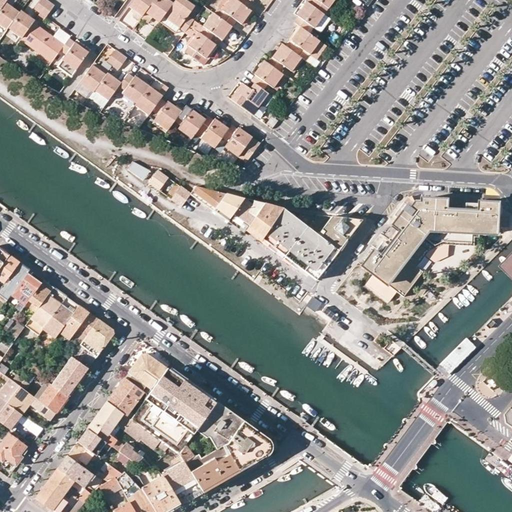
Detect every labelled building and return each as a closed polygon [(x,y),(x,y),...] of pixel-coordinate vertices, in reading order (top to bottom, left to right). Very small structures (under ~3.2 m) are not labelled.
[(49,1),(46,0),(40,0),(35,9),(40,13),(49,1)] [(154,0),(132,0),(128,7),(143,17),(146,12),(154,0)] [(167,0),(154,0),(146,12),(153,17),(160,22),(164,16),(173,4),(167,0)] [(193,20),(188,16),(194,6),(185,0),(175,0),(173,4),(164,16),(185,32),(189,26),(193,20)] [(245,6),(236,0),(229,0),(222,10),(219,8),(214,14),(231,26),(236,20),(241,23),(251,10),(245,6)] [(332,0),(307,0),(306,2),(323,13),(332,0)] [(44,21),(46,17),(54,5),(49,1),(40,13),(37,16),(44,21)] [(313,27),(323,13),(306,2),(297,15),(298,17),(294,22),(298,25),(305,31),(309,25),(313,27)] [(19,13),(5,3),(0,10),(0,25),(7,31),(9,28),(19,13)] [(9,28),(22,38),(33,23),(34,21),(21,11),(19,13),(9,28)] [(119,21),(130,28),(136,18),(125,11),(119,21)] [(143,17),(141,18),(149,23),(153,17),(146,12),(143,17)] [(227,32),(231,26),(214,14),(213,13),(203,26),(193,20),(189,26),(199,33),(215,45),(217,46),(227,32)] [(22,38),(20,40),(52,63),(60,50),(64,45),(53,37),(33,23),(22,38)] [(309,55),(319,41),(305,31),(298,25),(295,29),(298,31),(286,47),(299,56),(301,57),(305,60),(309,55)] [(69,39),(70,37),(59,28),(53,37),(64,45),(69,39)] [(205,58),(215,45),(199,33),(189,46),(191,47),(186,53),(203,65),(207,59),(205,58)] [(64,45),(60,50),(66,55),(59,65),(73,74),(88,53),(69,39),(64,45)] [(313,57),(322,44),(319,41),(309,55),(313,57)] [(268,63),(280,72),(284,66),(291,71),(301,57),(299,56),(286,47),(282,44),(272,57),(268,63)] [(107,62),(112,66),(121,54),(115,50),(107,62)] [(127,58),(121,54),(112,66),(118,70),(127,58)] [(254,83),(262,90),(267,84),(273,88),(283,74),(280,72),(268,63),(264,60),(254,74),(255,75),(251,81),(254,83)] [(106,75),(92,65),(79,83),(93,93),(95,91),(106,75)] [(107,73),(106,75),(95,91),(108,100),(117,88),(120,83),(107,73)] [(135,76),(133,78),(127,74),(120,83),(117,88),(137,104),(149,87),(135,76)] [(79,83),(75,89),(89,99),(91,97),(93,93),(79,83)] [(254,83),(250,89),(261,98),(266,92),(262,90),(254,83)] [(242,84),(231,99),(251,114),(263,99),(261,98),(250,89),(242,84)] [(148,115),(151,111),(160,99),(162,96),(149,87),(137,104),(135,105),(148,115)] [(93,93),(91,97),(104,106),(108,100),(95,91),(93,93)] [(160,99),(151,111),(157,115),(154,120),(167,130),(172,124),(181,112),(167,102),(166,103),(160,99)] [(268,103),(263,99),(251,114),(257,118),(268,103)] [(181,112),(172,124),(192,138),(195,134),(205,120),(191,110),(185,106),(183,108),(181,112)] [(205,120),(195,134),(215,148),(219,143),(228,129),(215,119),(213,121),(211,119),(208,116),(205,120)] [(165,133),(167,130),(154,120),(152,123),(165,133)] [(228,129),(219,143),(238,157),(239,155),(247,161),(254,151),(259,145),(251,139),(252,138),(238,128),(237,130),(231,126),(230,126),(228,129)] [(143,179),(149,171),(132,162),(129,169),(143,179)] [(158,171),(149,183),(159,190),(168,178),(158,171)] [(169,193),(173,197),(181,187),(175,183),(169,193)] [(171,199),(181,207),(190,194),(181,187),(173,197),(171,199)] [(193,190),(190,194),(213,210),(215,207),(225,194),(195,187),(193,190)] [(244,198),(225,194),(215,207),(230,218),(244,198)] [(414,203),(412,197),(408,199),(405,204),(408,206),(411,208),(414,203)] [(246,199),(244,198),(230,218),(228,222),(243,233),(246,230),(264,203),(246,199)] [(373,251),(363,265),(374,273),(388,285),(397,292),(404,297),(423,272),(417,267),(426,255),(429,252),(443,245),(448,246),(474,247),(474,238),(478,238),(479,234),(495,235),(496,206),(497,205),(478,204),(478,205),(478,212),(465,211),(445,210),(446,201),(421,199),(421,204),(414,203),(411,208),(408,206),(405,204),(395,216),(398,219),(393,225),(401,231),(389,246),(381,257),(375,252),(373,251)] [(282,209),(283,208),(264,203),(246,230),(262,241),(263,240),(267,233),(273,223),(276,218),(282,209)] [(228,222),(230,218),(215,207),(213,210),(228,222)] [(267,233),(263,240),(316,280),(338,251),(334,248),(317,235),(282,209),(276,218),(273,223),(267,233)] [(502,215),(500,226),(507,227),(509,216),(502,215)] [(326,223),(334,229),(343,218),(331,217),(326,223)] [(334,229),(345,238),(351,231),(352,232),(362,220),(343,218),(334,229)] [(326,223),(317,235),(334,248),(338,251),(347,239),(345,238),(334,229),(326,223)] [(396,231),(391,227),(385,235),(390,238),(396,231)] [(259,244),(262,241),(246,230),(243,233),(259,244)] [(383,241),(375,252),(381,257),(389,246),(383,241)] [(448,257),(448,246),(443,245),(429,252),(426,255),(435,262),(448,257)] [(0,268),(10,256),(0,249),(0,268)] [(511,255),(499,269),(511,281),(511,255)] [(0,279),(0,280),(5,283),(20,263),(10,256),(0,268),(0,279)] [(30,270),(20,263),(5,283),(0,289),(0,293),(8,300),(11,295),(30,270)] [(44,280),(30,270),(11,295),(20,301),(0,327),(1,329),(0,329),(0,332),(3,335),(7,329),(13,322),(16,317),(31,298),(44,280)] [(388,285),(374,273),(366,283),(390,301),(397,292),(388,285)] [(34,314),(35,313),(54,288),(44,280),(31,298),(34,300),(28,307),(29,309),(28,310),(34,314)] [(35,313),(34,314),(27,325),(25,326),(38,336),(43,330),(67,297),(54,288),(35,313)] [(59,333),(63,328),(79,306),(67,297),(43,330),(55,338),(59,333)] [(306,306),(316,311),(321,302),(311,297),(306,306)] [(73,335),(75,333),(90,313),(79,306),(63,328),(73,335)] [(81,331),(87,336),(99,319),(90,313),(75,333),(78,335),(81,331)] [(25,326),(27,325),(16,317),(13,322),(23,330),(25,326)] [(89,350),(97,356),(114,333),(113,330),(99,319),(87,336),(80,344),(89,350)] [(18,337),(23,330),(13,322),(7,329),(18,337)] [(63,328),(59,333),(69,340),(70,338),(73,335),(63,328)] [(0,338),(0,340),(10,348),(18,337),(7,329),(3,335),(0,338)] [(81,331),(78,335),(75,333),(73,335),(70,338),(80,345),(80,344),(87,336),(81,331)] [(474,345),(466,338),(440,364),(447,371),(474,345)] [(89,350),(80,344),(80,345),(72,356),(88,368),(97,356),(89,350)] [(474,345),(447,371),(449,374),(476,347),(474,345)] [(167,368),(147,354),(142,354),(129,372),(137,378),(132,384),(143,392),(148,395),(167,368)] [(72,356),(61,370),(78,382),(88,368),(72,356)] [(0,362),(0,371),(4,374),(9,369),(0,362)] [(35,366),(32,370),(41,377),(44,373),(35,366)] [(167,368),(148,395),(135,413),(131,418),(132,419),(159,439),(195,389),(167,368)] [(53,386),(67,396),(78,382),(61,370),(51,384),(53,386)] [(0,377),(7,382),(0,391),(0,412),(7,404),(20,386),(12,380),(8,377),(4,374),(0,371),(0,377)] [(17,375),(12,380),(20,386),(24,380),(17,375)] [(46,386),(49,383),(42,378),(40,381),(44,384),(46,386)] [(132,384),(125,378),(107,401),(124,413),(131,418),(135,413),(131,410),(143,392),(132,384)] [(24,380),(20,386),(26,391),(30,385),(24,380)] [(36,398),(39,400),(49,387),(46,386),(44,384),(34,396),(36,398)] [(7,404),(17,411),(30,394),(26,391),(20,386),(7,404)] [(44,404),(55,412),(67,396),(53,386),(51,389),(49,387),(39,400),(44,404)] [(198,428),(215,403),(195,389),(159,439),(161,440),(180,454),(183,449),(186,445),(198,428)] [(17,411),(22,414),(36,398),(34,396),(30,394),(17,411)] [(35,400),(30,407),(37,412),(42,405),(35,400)] [(124,413),(107,401),(88,428),(107,442),(112,446),(120,451),(124,445),(119,441),(118,442),(116,441),(117,440),(114,437),(109,433),(116,423),(118,421),(124,413)] [(228,443),(243,423),(215,403),(198,428),(218,442),(220,446),(223,445),(228,443)] [(22,414),(17,411),(7,404),(0,412),(0,422),(10,429),(22,414)] [(44,404),(39,412),(49,420),(55,412),(44,404)] [(130,422),(132,419),(131,418),(124,413),(118,421),(116,423),(121,427),(126,420),(130,422)] [(14,430),(28,440),(37,426),(22,417),(14,430)] [(159,439),(132,419),(130,422),(127,426),(143,438),(155,447),(161,440),(159,439)] [(270,445),(269,442),(243,423),(228,443),(223,445),(202,457),(199,454),(194,457),(185,462),(202,490),(265,454),(268,452),(270,448),(270,445)] [(143,438),(127,426),(124,429),(141,441),(143,438)] [(107,442),(88,428),(78,441),(98,456),(107,442)] [(20,454),(27,445),(9,433),(0,444),(0,460),(2,462),(5,458),(15,466),(23,456),(20,454)] [(78,441),(68,455),(77,462),(79,459),(87,465),(93,457),(99,461),(101,458),(98,456),(78,441)] [(132,451),(133,448),(126,442),(124,445),(120,451),(135,463),(142,458),(132,451)] [(183,449),(180,454),(184,461),(185,462),(194,457),(186,445),(183,449)] [(92,480),(96,475),(77,462),(68,455),(58,469),(74,481),(82,486),(88,477),(92,480)] [(185,462),(184,461),(165,472),(183,501),(202,490),(185,462)] [(117,479),(123,474),(110,465),(101,477),(108,481),(116,477),(117,479)] [(74,481),(58,469),(37,497),(53,509),(62,498),(66,491),(69,488),(70,486),(72,484),(74,481)] [(123,474),(117,479),(124,492),(129,501),(135,511),(156,511),(141,487),(131,478),(125,472),(123,474)] [(162,474),(163,476),(180,503),(183,501),(165,472),(162,474)] [(162,511),(180,503),(163,476),(144,486),(139,476),(135,475),(131,478),(141,487),(156,511),(162,511)] [(88,477),(82,486),(84,488),(92,480),(88,477)] [(121,494),(124,492),(117,479),(116,477),(108,481),(100,486),(106,496),(118,490),(121,494)] [(77,511),(92,494),(85,489),(78,499),(72,507),(70,505),(65,511),(77,511)] [(53,509),(57,511),(60,511),(67,502),(62,498),(53,509)] [(135,511),(129,501),(113,510),(114,511),(135,511)]
